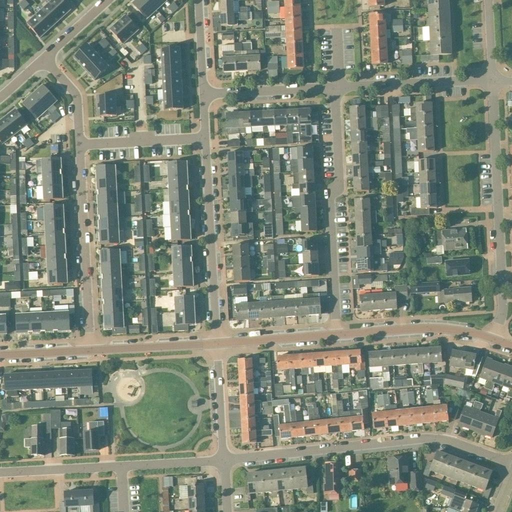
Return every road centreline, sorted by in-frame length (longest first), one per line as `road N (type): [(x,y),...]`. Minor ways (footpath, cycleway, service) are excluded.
road 1 (residential): [(91,351),(76,97),(43,60)]
road 2 (residential): [(225,459),(423,438),(511,463)]
road 3 (residential): [(503,340),(491,80)]
road 4 (residential): [(338,334),(329,193),(340,186),(336,88)]
road 5 (residential): [(217,344),(205,94)]
road 6 (residential): [(0,471),(225,459)]
road 7 (residential): [(338,334),(442,328),(503,340)]
road 8 (residential): [(336,88),(491,80)]
road 9 (residential): [(205,94),(336,88)]
road 10 (residential): [(91,351),(217,344)]
road 11 (residential): [(217,344),(338,334)]
